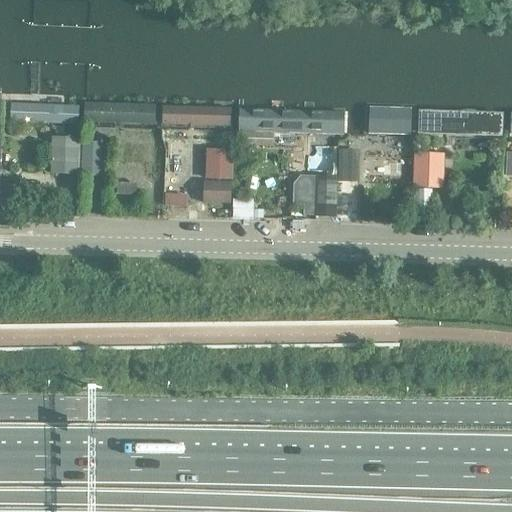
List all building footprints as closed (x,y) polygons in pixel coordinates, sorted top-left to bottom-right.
[(84,103),(83,124),(155,125),(155,105),(84,103)] [(78,106),(9,104),(8,123),(77,125),(78,106)] [(160,124),(229,126),(229,106),(161,104),(160,124)] [(237,131),(343,134),(343,111),(238,109),(237,131)] [(411,137),(412,110),(368,109),(367,136),(411,137)] [(503,114),(417,112),(417,135),(502,136),(503,114)] [(273,134),(247,133),(247,146),(273,147),(273,134)] [(80,138),(52,137),(51,174),(78,175),(80,138)] [(105,143),(82,142),(81,176),(103,177),(105,143)] [(234,150),(207,149),(206,179),(232,180),(234,150)] [(361,151),(340,150),(339,182),(360,183),(361,151)] [(446,154),(416,154),(414,189),(414,190),(446,190),(446,154)] [(41,177),(24,176),(24,188),(41,189),(41,177)] [(338,177),(318,176),(315,217),(336,218),(338,177)] [(232,183),(204,182),(204,204),(232,204),(232,183)] [(136,184),(117,183),(117,196),(136,195),(136,184)] [(187,208),(188,196),(164,194),(163,207),(187,208)]
